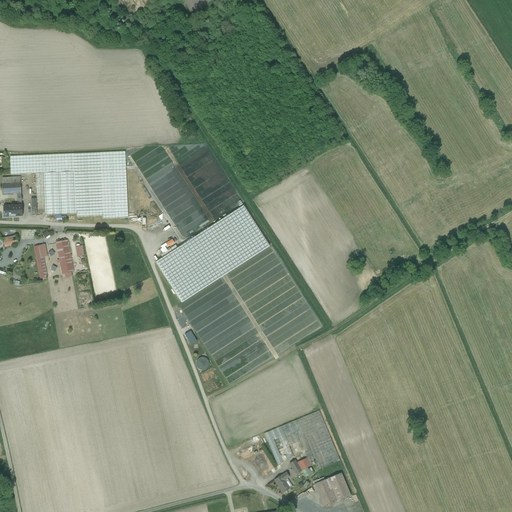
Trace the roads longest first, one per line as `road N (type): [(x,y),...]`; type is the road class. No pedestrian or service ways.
road 1 (track): [(0,221),(139,232),(242,487)]
road 2 (track): [(205,399),(334,330),(511,209)]
road 3 (unclassified): [(148,511),(242,487),(299,511)]
road 4 (track): [(0,12),(71,27),(99,48),(142,51)]
